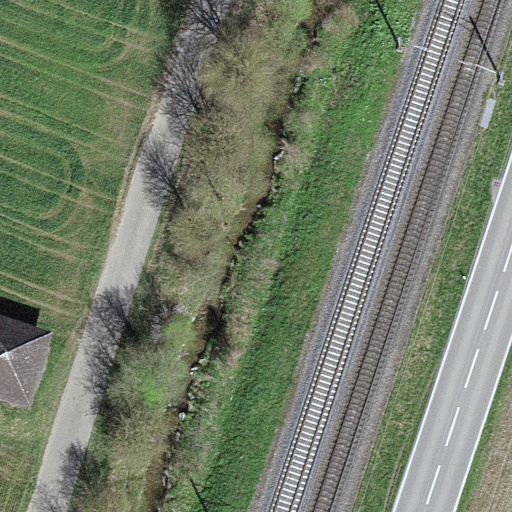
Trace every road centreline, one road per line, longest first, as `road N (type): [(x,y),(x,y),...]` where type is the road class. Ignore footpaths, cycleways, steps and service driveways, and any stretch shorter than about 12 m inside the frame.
road 1 (unclassified): [(54,511),(224,0)]
road 2 (secondary): [(511,257),(423,511)]
